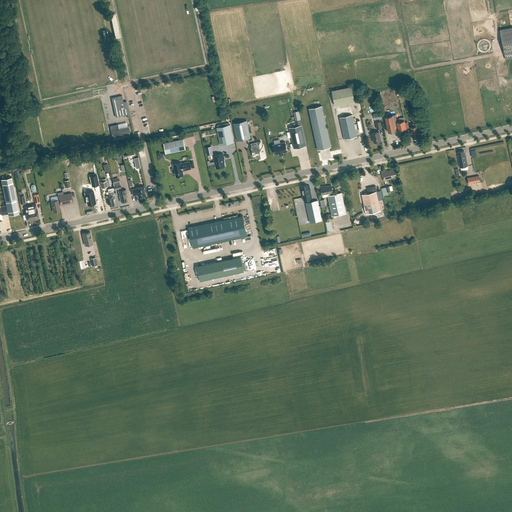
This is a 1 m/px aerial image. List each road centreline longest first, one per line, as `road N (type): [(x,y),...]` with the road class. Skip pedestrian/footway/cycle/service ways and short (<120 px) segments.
road 1 (tertiary): [(511,127),(158,205)]
road 2 (track): [(26,511),(0,322)]
road 3 (tertiary): [(0,239),(122,213)]
